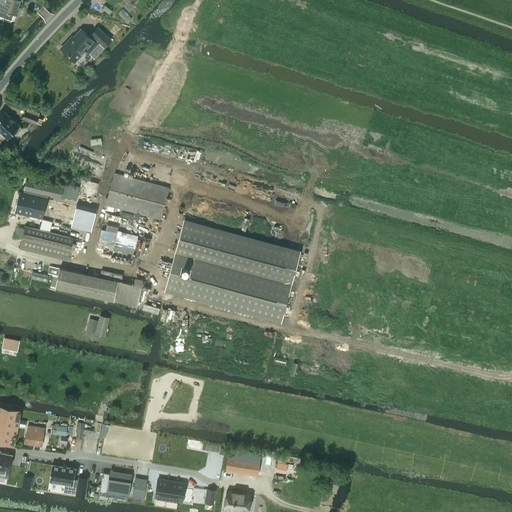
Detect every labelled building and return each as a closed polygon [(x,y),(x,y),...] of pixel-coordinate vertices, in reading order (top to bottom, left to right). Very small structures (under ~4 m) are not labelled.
[(19,0),(0,0),(0,9),(0,18),(13,23),(15,14),(17,15),(20,8),(18,7),(20,0),(19,0)] [(111,40),(98,27),(91,35),(104,47),(111,40)] [(72,37),(62,48),(75,60),(85,49),(90,53),(99,43),(91,35),(88,37),(81,30),(76,35),(74,38),(72,37)] [(22,119),(35,123),(38,115),(39,112),(27,108),(26,111),(25,111),(22,119)] [(22,128),(5,112),(0,117),(0,130),(7,138),(14,131),(16,134),(22,128)] [(160,219),(169,188),(115,173),(106,205),(160,219)] [(20,192),(15,211),(20,212),(27,214),(42,218),(48,195),(61,198),(61,196),(76,200),(79,188),(64,184),(63,188),(27,179),(23,193),(20,192)] [(77,204),(71,227),(91,232),(97,209),(77,204)] [(184,220),(166,283),(165,288),(185,294),(281,320),(282,315),(283,312),(299,252),(203,226),(184,220)] [(96,246),(113,251),(112,254),(132,259),(138,235),(118,230),(119,227),(106,224),(105,230),(101,229),(96,246)] [(73,237),(25,225),(19,249),(68,261),(73,237)] [(49,266),(48,273),(53,274),(49,289),(54,290),(55,290),(55,288),(138,306),(142,286),(121,281),(59,267),(59,268),(49,266)] [(105,337),(110,318),(99,315),(98,320),(89,318),(85,332),(105,337)] [(5,338),(3,348),(16,350),(18,341),(5,338)] [(0,406),(0,441),(14,444),(21,411),(0,406)] [(41,446),(44,428),(28,425),(25,443),(41,446)] [(65,435),(66,427),(51,426),(50,434),(65,435)] [(0,476),(7,477),(7,473),(9,466),(12,464),(13,459),(11,456),(11,455),(0,453),(0,476)] [(227,462),(226,470),(257,475),(259,461),(246,459),(228,457),(227,462)] [(51,463),(48,480),(65,483),(64,490),(77,492),(76,493),(85,495),(88,478),(79,476),(78,479),(74,478),(76,467),(51,463)] [(102,472),(99,492),(108,493),(108,491),(119,493),(119,495),(128,496),(131,475),(130,475),(130,477),(123,476),(124,474),(110,471),(110,473),(102,472)] [(158,479),(155,497),(182,501),(185,483),(158,479)] [(226,491),(224,510),(239,511),(247,511),(250,494),(226,491)]
